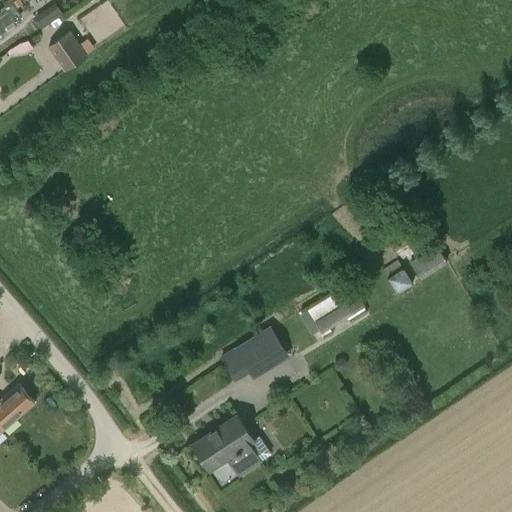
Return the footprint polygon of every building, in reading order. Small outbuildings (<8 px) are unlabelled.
[(0,9),(0,38),(2,37),(1,35),(19,22),(22,15),(13,1),(0,9)] [(63,7),(40,15),(44,28),(68,20),(63,7)] [(63,68),(86,52),(70,29),(47,45),(63,68)] [(409,262),(420,279),(448,262),(437,244),(409,262)] [(308,309),(322,331),(362,306),(349,284),(308,309)] [(249,338),(235,347),(251,372),(254,377),(268,368),(249,338)] [(335,361),(334,366),(337,369),(341,370),(345,367),(346,363),(343,359),(339,358),(335,361)] [(0,426),(4,430),(25,411),(25,410),(35,401),(18,383),(0,398),(0,426)] [(238,476),(262,460),(272,454),(260,435),(254,440),(236,414),(193,443),(210,469),(226,458),(238,476)]
